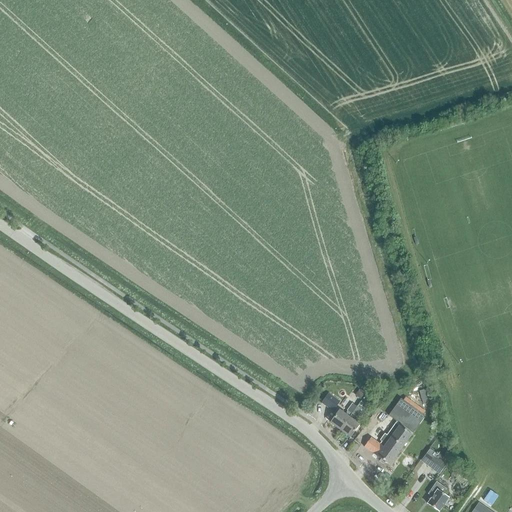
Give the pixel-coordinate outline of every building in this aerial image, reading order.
[(430,402),(426,389),(419,392),(422,404),(430,402)] [(322,404),(333,412),(340,402),(329,394),(322,404)] [(412,435),(425,417),(400,400),(388,417),(396,422),(386,436),(384,435),(379,441),(381,443),(379,445),(370,439),(363,448),(390,467),(396,460),(395,459),(412,435)] [(344,415),(338,411),(329,424),(339,431),(348,419),(356,408),(352,405),(344,415)] [(358,426),(353,422),(361,411),(356,408),(348,419),(339,431),(349,438),(358,426)] [(426,466),(439,476),(446,465),(434,456),(426,466)] [(432,497),(427,505),(437,511),(439,511),(449,498),(443,494),(446,490),(440,485),(438,488),(434,486),(428,495),(432,497)] [(482,499),(486,502),(492,494),(488,491),(482,499)]
